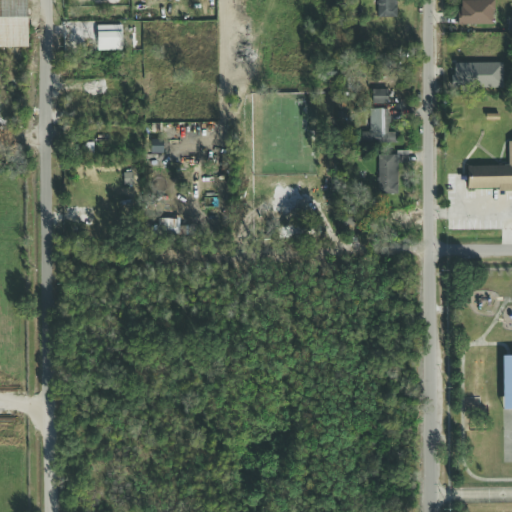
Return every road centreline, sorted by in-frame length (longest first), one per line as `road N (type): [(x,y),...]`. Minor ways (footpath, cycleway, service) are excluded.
road 1 (residential): [(430,0),(438,511)]
road 2 (residential): [(42,0),(49,511)]
road 3 (residential): [(47,247),(511,250)]
